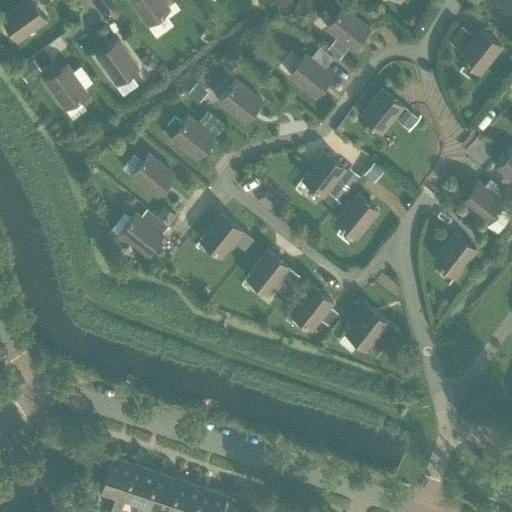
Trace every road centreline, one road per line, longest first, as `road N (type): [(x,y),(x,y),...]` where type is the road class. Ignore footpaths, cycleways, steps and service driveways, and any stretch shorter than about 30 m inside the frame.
road 1 (unclassified): [(423,510),(52,389)]
road 2 (unclassified): [(400,236),(452,159),(454,135),(431,84),(426,47)]
road 3 (residential): [(454,416),(434,383),(400,236)]
